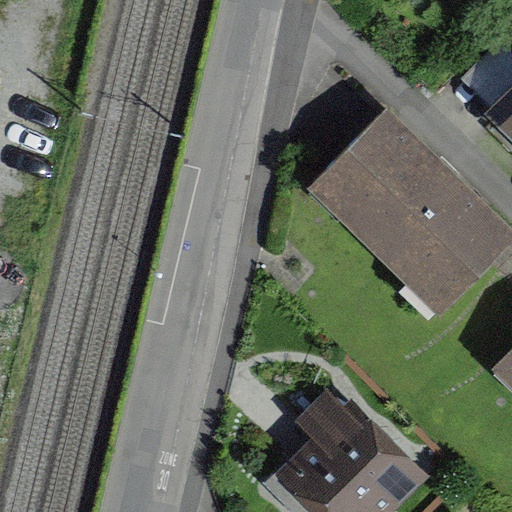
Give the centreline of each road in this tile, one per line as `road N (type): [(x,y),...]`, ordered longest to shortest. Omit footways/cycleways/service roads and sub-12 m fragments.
road 1 (residential): [(135,511),(255,0)]
road 2 (unknown): [(312,0),(511,195)]
